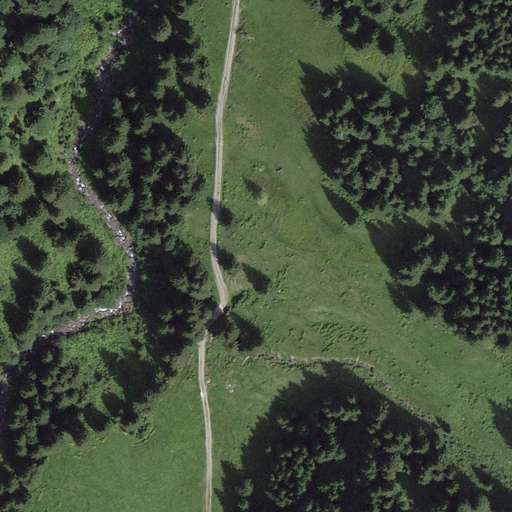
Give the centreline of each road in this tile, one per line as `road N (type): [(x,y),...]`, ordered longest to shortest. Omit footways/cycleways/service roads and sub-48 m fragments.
road 1 (track): [(218,312),(218,111),(237,0)]
road 2 (track): [(208,511),(201,374),(214,317)]
